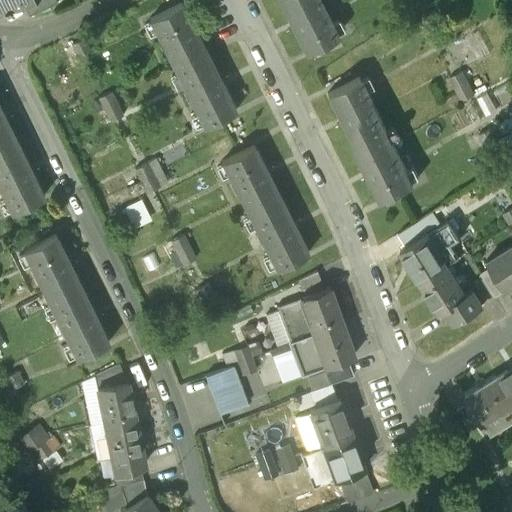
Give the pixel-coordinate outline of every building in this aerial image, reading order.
[(0,0),(0,14),(24,3),(30,0),(0,0)] [(30,0),(24,3),(30,15),(54,4),(58,2),(56,0),(30,0)] [(336,36),(317,0),(279,0),(306,51),(336,36)] [(434,19),(424,0),(411,0),(410,1),(422,25),(434,19)] [(234,110),(179,5),(149,20),(204,126),(234,110)] [(82,38),(70,44),(76,56),(88,50),(82,38)] [(473,96),(461,73),(450,79),(462,102),(473,96)] [(358,78),(328,94),(382,200),(412,185),(358,78)] [(122,115),(109,92),(98,98),(110,121),(122,115)] [(42,196),(0,110),(0,187),(12,211),(42,196)] [(490,130),(479,136),(485,147),(496,141),(490,130)] [(307,253),(252,146),(222,162),(277,268),(307,253)] [(158,186),(146,163),(134,169),(146,192),(158,186)] [(511,209),(503,215),(510,226),(511,224),(511,209)] [(432,212),(399,233),(406,243),(439,223),(432,212)] [(195,258),(183,234),(171,240),(183,264),(195,258)] [(447,265),(428,234),(402,250),(421,281),(447,265)] [(55,235),(24,250),(77,357),(107,341),(55,235)] [(511,244),(487,260),(490,266),(505,290),(511,286),(511,244)] [(466,295),(447,265),(421,281),(440,312),(447,308),(455,321),(482,304),(474,290),(466,295)] [(490,266),(480,272),(494,296),(505,290),(490,266)] [(316,272),(299,280),(302,290),(321,283),(316,272)] [(208,283),(196,289),(202,301),(214,295),(208,283)] [(328,288),(276,307),(289,340),(340,321),(328,288)] [(340,321),(289,340),(301,374),(353,355),(340,321)] [(247,346),(223,354),(226,366),(232,364),(238,362),(251,358),(247,346)] [(251,358),(238,362),(242,375),(255,370),(251,358)] [(118,363),(94,375),(97,389),(122,383),(118,363)] [(247,403),(232,364),(226,366),(204,375),(218,414),(247,403)] [(348,364),(325,372),(329,385),(352,376),(348,364)] [(511,368),(496,379),(511,404),(511,368)] [(17,372),(5,377),(11,389),(22,383),(17,372)] [(511,405),(511,404),(496,379),(465,398),(469,405),(481,424),(482,425),(511,405)] [(122,383),(97,389),(104,423),(135,417),(128,382),(122,383)] [(329,385),(308,393),(313,406),(335,398),(329,385)] [(338,402),(309,412),(321,446),(350,435),(338,402)] [(481,424),(469,405),(458,412),(470,431),(481,424)] [(135,417),(104,423),(106,429),(92,432),(98,459),(112,456),(115,473),(139,466),(145,464),(135,417)] [(38,430),(26,438),(33,448),(45,440),(38,430)] [(350,435),(321,446),(334,481),(337,480),(363,470),(350,435)] [(45,440),(33,448),(41,459),(53,452),(45,440)] [(268,451),(255,456),(260,468),(272,464),(268,451)] [(272,464),(260,468),(264,480),(277,476),(272,464)] [(139,466),(115,473),(118,486),(120,485),(142,478),(139,466)] [(363,470),(337,480),(346,503),(372,494),(363,470)] [(142,478),(120,485),(124,504),(144,491),(142,478)] [(157,511),(147,496),(121,511),(157,511)]
